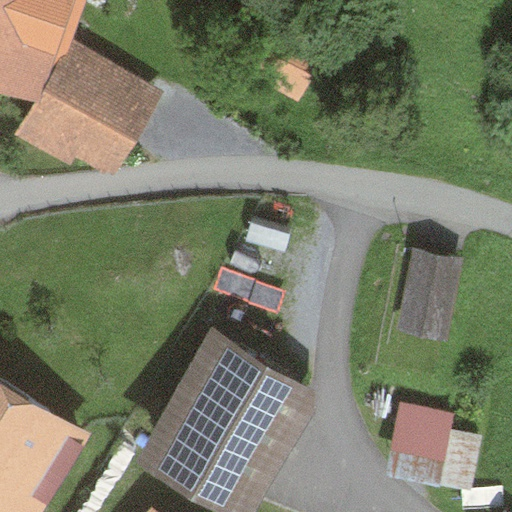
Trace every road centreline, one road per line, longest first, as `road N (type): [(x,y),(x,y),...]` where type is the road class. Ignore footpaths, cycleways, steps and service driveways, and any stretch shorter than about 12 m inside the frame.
road 1 (residential): [(417,511),(360,463),(336,409),(340,294),(358,183)]
road 2 (residential): [(0,197),(142,176),(358,183)]
road 3 (residential): [(358,183),(511,222)]
